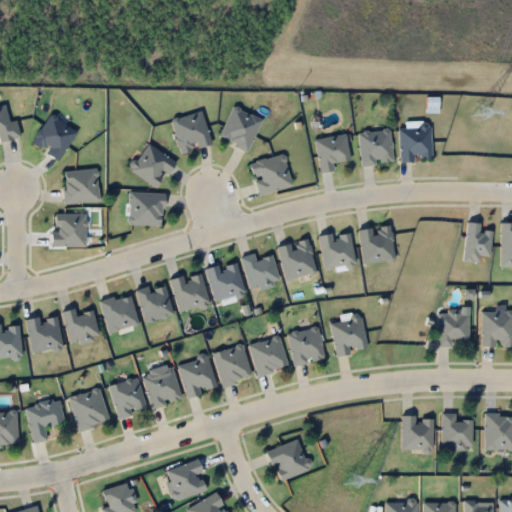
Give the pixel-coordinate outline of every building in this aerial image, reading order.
[(0,140),(19,138),(16,120),(7,122),(4,104),(0,104),(0,140)] [(246,151),(261,119),(232,106),(217,138),(246,151)] [(210,145),(201,111),(170,120),(178,153),(210,145)] [(76,131),(49,114),(30,143),(57,160),(76,131)] [(429,127),(398,127),(398,161),(429,161),(429,127)] [(389,130),(358,132),(360,165),(391,163),(389,130)] [(348,160),(345,135),(314,139),(318,172),(333,171),(332,162),(348,160)] [(154,187),(164,174),(166,175),(174,163),(147,143),(128,168),(154,187)] [(248,162),(256,195),(290,186),(282,154),(248,162)] [(97,201),(96,170),(62,171),(63,202),(97,201)] [(161,225),(162,193),(128,192),(127,224),(161,225)] [(83,245),(83,214),(52,214),(52,245),(83,245)] [(499,266),(511,266),(511,223),(499,223),(499,266)] [(393,260),(389,225),(357,229),(361,263),(393,260)] [(323,269),(354,264),(348,232),(331,235),(331,233),(317,236),(323,269)] [(276,246),(284,280),(314,273),(307,238),(276,246)] [(270,255),(254,260),(253,253),(240,256),(250,291),(278,283),(270,255)] [(212,301),(243,293),(235,261),(205,269),(212,301)] [(169,280),(178,312),(208,304),(199,271),(169,280)] [(134,290),(144,322),(172,314),(163,282),(134,290)] [(137,324),(128,293),(99,301),(107,332),(137,324)] [(68,344),(97,338),(92,310),(74,314),(73,308),(61,311),(68,344)] [(451,346),(451,339),(467,339),(467,310),(437,310),(437,346),(451,346)] [(511,311),(479,311),(479,346),(511,346),(511,311)] [(24,319),(31,353),(61,347),(55,315),(38,319),(37,317),(24,319)] [(335,356),(366,349),(359,315),(328,322),(335,356)] [(0,357),(20,356),(17,326),(0,327),(0,357)] [(292,365),(322,359),(317,327),(286,332),(292,365)] [(247,344),(256,375),(286,367),(278,336),(247,344)] [(211,352),(220,386),(249,378),(241,345),(211,352)] [(206,356),(176,364),(185,396),(215,388),(206,356)] [(180,400),(171,368),(141,377),(150,409),(180,400)] [(116,418),(145,410),(136,377),(107,385),(116,418)] [(76,430),(107,422),(98,388),(67,396),(76,430)] [(23,407),(32,443),(45,439),(42,427),(63,422),(57,399),(23,407)] [(0,445),(16,445),(15,411),(0,411),(0,445)] [(440,414),(440,448),(470,448),(470,421),(454,421),(454,414),(440,414)] [(511,414),(483,414),(483,449),(511,449),(511,414)] [(431,450),(432,417),(400,416),(399,449),(431,450)] [(308,471),(298,440),(264,451),(270,469),(274,468),(277,480),(308,471)] [(205,490),(196,460),(164,470),(173,500),(205,490)] [(137,511),(129,482),(101,490),(105,506),(100,508),(100,511),(137,511)] [(225,511),(214,492),(184,509),(185,511),(225,511)] [(511,511),(511,500),(497,500),(497,511),(511,511)] [(383,501),(383,511),(415,511),(415,501),(383,501)] [(462,501),(462,511),(491,511),(491,501),(462,501)] [(454,511),(454,502),(421,502),(421,511),(454,511)]
